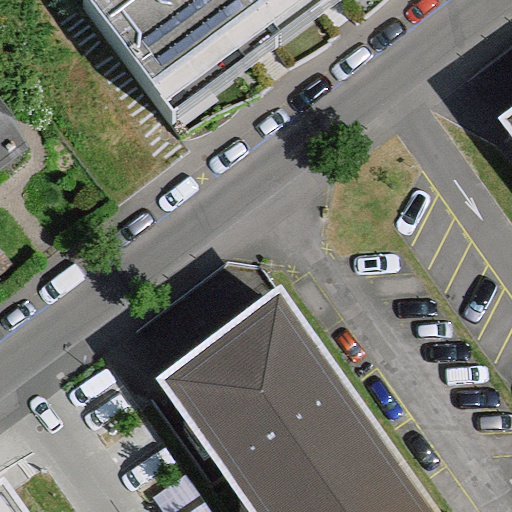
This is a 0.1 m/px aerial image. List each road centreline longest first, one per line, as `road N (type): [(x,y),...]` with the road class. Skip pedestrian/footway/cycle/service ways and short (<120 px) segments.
road 1 (residential): [(0,362),(489,0)]
road 2 (unknown): [(114,326),(245,511)]
